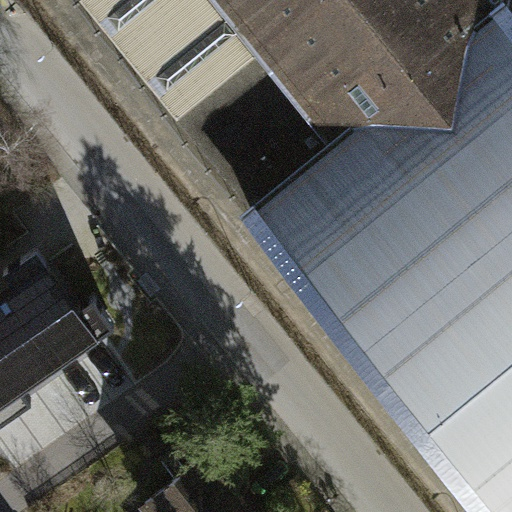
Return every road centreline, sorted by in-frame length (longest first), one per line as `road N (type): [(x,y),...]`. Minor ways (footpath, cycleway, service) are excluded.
road 1 (residential): [(0,37),(239,330)]
road 2 (residential): [(239,330),(0,500)]
road 3 (residential): [(239,330),(387,511)]
